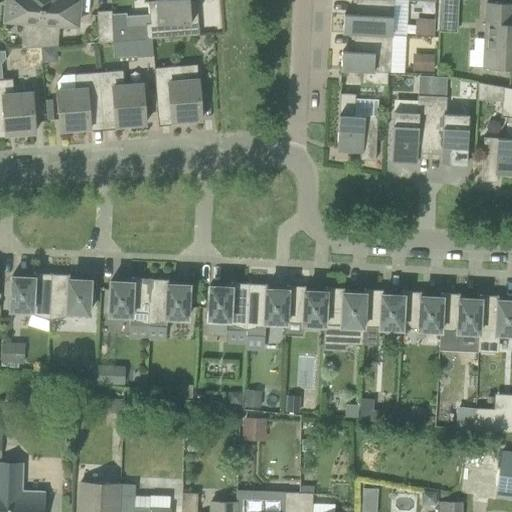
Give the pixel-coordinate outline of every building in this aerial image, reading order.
[(39,47),(42,0),(6,0),(5,20),(23,21),(21,49),(39,47)] [(42,0),(39,47),(58,46),(59,24),(77,25),(79,0),(42,0)] [(198,33),(197,4),(196,2),(194,0),(160,0),(145,1),(146,3),(148,2),(150,24),(145,24),(147,39),(151,39),(191,36),(191,34),(198,33)] [(392,35),(393,0),(355,0),(355,14),(344,14),(343,33),(354,33),(392,35)] [(440,0),(440,30),(458,30),(458,0),(440,0)] [(511,3),(486,2),(483,68),(511,69),(511,3)] [(113,42),(112,11),(97,11),(98,42),(113,42)] [(147,39),(145,24),(127,25),(127,13),(112,14),(113,42),(136,40),(147,39)] [(434,34),(434,18),(416,17),(415,33),(434,34)] [(341,70),(362,71),(387,72),(390,72),(392,35),(354,33),(353,51),(342,51),(341,70)] [(152,55),(151,39),(147,39),(136,40),(137,56),(152,55)] [(434,70),(434,53),(412,52),(412,69),(434,70)] [(171,121),(184,120),(202,119),(199,80),(180,81),(179,65),(154,67),(158,118),(171,117),(171,121)] [(123,70),(99,72),(103,123),(115,122),(115,126),(146,123),(143,84),(124,86),(123,70)] [(387,72),(362,71),(361,83),(387,84),(387,72)] [(90,124),(103,123),(99,72),(74,74),(76,89),(57,91),(60,130),(91,127),(90,124)] [(417,74),(417,92),(446,92),(446,75),(417,74)] [(0,130),(5,130),(5,134),(36,132),(33,93),(14,94),(13,79),(0,79),(0,130)] [(478,82),(477,100),(502,101),(503,87),(478,82)] [(355,94),(340,93),(337,151),(360,152),(360,160),(375,160),(377,116),(354,115),(355,94)] [(429,154),(432,96),(417,95),(417,112),(393,111),(391,161),(416,162),(417,153),(429,154)] [(446,97),(432,96),(429,154),(441,154),(440,164),(466,165),(469,115),(445,113),(446,97)] [(507,139),(484,137),(482,181),(497,182),(497,174),(511,174),(511,117),(508,117),(507,139)] [(49,320),(51,274),(33,273),(33,277),(12,276),(10,310),(32,311),(32,313),(49,319),(49,320)] [(51,274),(49,320),(50,320),(50,319),(68,315),(68,313),(89,314),(91,280),(70,279),(70,275),(51,274)] [(148,325),(150,278),(132,278),(132,282),(111,281),(109,315),(130,316),(130,318),(147,323),(147,325),(148,325)] [(168,279),(150,278),(148,325),(149,325),(149,324),(166,320),(166,317),(188,318),(189,284),(168,283),(168,279)] [(246,330),(247,330),(249,283),(231,283),(230,287),(209,285),(207,319),(229,321),(229,323),(246,328),(246,330)] [(267,284),(249,283),(247,330),(247,328),(265,325),(265,322),(286,323),(287,320),(286,320),(287,289),(286,289),(267,288),(267,284)] [(304,321),(304,324),(322,325),(325,325),(325,322),(324,322),(326,291),(325,291),(305,290),(305,286),(287,285),(286,289),(287,289),(286,320),(287,320),(304,321)] [(322,325),(321,348),(344,349),(345,326),(363,327),(364,324),(363,324),(364,293),(363,293),(344,292),(344,288),(325,287),(325,291),(326,291),(324,322),(325,322),(325,325),(322,325)] [(402,329),(402,326),(401,326),(403,295),(402,295),(382,294),(383,290),(364,289),(363,293),(364,293),(363,324),(364,324),(380,325),(380,328),(402,329)] [(402,291),(402,295),(403,295),(401,326),(402,326),(418,327),(418,330),(441,331),(441,328),(440,328),(441,297),(421,296),(421,292),(402,291)] [(440,328),(441,328),(441,331),(439,351),(456,351),(457,332),(478,333),(479,333),(479,330),(478,329),(480,299),(479,299),(460,298),(460,294),(441,293),(441,297),(440,328)] [(478,333),(477,352),(498,353),(499,334),(511,334),(511,300),(498,300),(498,296),(479,295),(479,299),(480,299),(478,329),(479,330),(479,333),(478,333)] [(23,361),(22,341),(1,341),(2,362),(23,361)] [(116,367),(98,366),(97,384),(115,385),(116,367)] [(192,386),(180,386),(179,398),(192,399),(192,386)] [(109,398),(109,413),(123,413),(123,399),(109,398)] [(435,425),(455,425),(456,405),(436,404),(435,425)] [(457,407),(456,427),(474,428),(475,408),(457,407)] [(474,429),(511,432),(511,415),(511,414),(511,415),(495,414),(496,408),(476,408),(474,429)] [(395,422),(395,411),(384,410),(383,421),(395,422)] [(244,417),(243,431),(267,432),(267,418),(244,417)] [(511,498),(511,452),(502,451),(496,497),(511,498)] [(42,511),(44,493),(14,492),(15,480),(21,480),(22,464),(0,463),(0,511),(42,511)] [(118,511),(120,484),(80,483),(78,511),(118,511)] [(136,485),(120,484),(118,511),(170,511),(171,509),(150,508),(151,497),(136,496),(136,485)] [(359,511),(375,511),(376,487),(360,486),(359,511)] [(238,491),(237,511),(299,511),(300,492),(285,492),(238,491)] [(312,511),(313,492),(300,492),(299,511),(312,511)] [(235,511),(236,503),(211,502),(210,511),(196,511),(197,493),(181,493),(180,511),(235,511)] [(436,500),(436,511),(460,511),(460,499),(436,500)]
